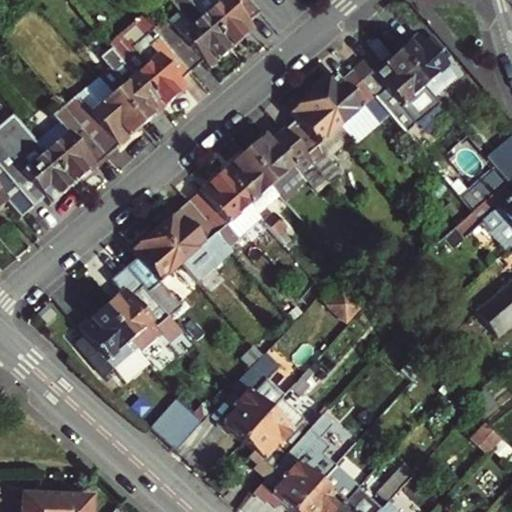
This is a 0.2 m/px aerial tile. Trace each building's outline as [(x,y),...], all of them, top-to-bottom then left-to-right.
[(195,6),(189,0),(175,0),(187,13),(195,6)] [(224,0),(204,17),(232,50),(255,31),(248,23),(260,13),(249,0),(224,0)] [(195,6),(187,13),(173,25),(182,36),(204,17),(195,6)] [(232,50),(204,17),(182,36),(173,25),(161,35),(193,72),(203,63),(209,70),(232,50)] [(148,64),(135,75),(164,109),(188,88),(182,81),(193,72),(161,35),(156,30),(134,48),(148,64)] [(418,36),(396,55),(423,87),(447,68),(442,62),(448,57),(430,37),(424,42),(418,36)] [(121,58),(109,44),(99,53),(111,66),(121,58)] [(423,87),(396,55),(374,74),(363,62),(352,72),(374,98),(390,116),(423,87)] [(334,75),(311,94),(340,127),(374,98),(352,72),(341,82),(334,75)] [(164,109),(135,75),(113,94),(142,128),(164,109)] [(435,92),(431,96),(443,110),(447,107),(435,92)] [(108,157),(142,128),(113,94),(90,113),(76,97),(64,106),(108,157)] [(294,122),(284,131),(327,182),(329,184),(340,175),(327,160),(317,147),(340,127),(311,94),(288,115),(294,122)] [(108,157),(64,106),(52,117),(60,125),(68,134),(45,154),(74,187),(108,157)] [(37,145),(45,154),(68,134),(60,125),(37,145)] [(351,140),(340,127),(317,147),(327,160),(351,140)] [(476,127),(466,136),(485,158),(496,149),(476,127)] [(266,133),(243,152),(273,186),(295,167),(303,177),(305,175),(318,190),(327,182),(284,131),(273,141),(266,133)] [(35,142),(24,151),(34,163),(45,154),(37,145),(35,142)] [(34,163),(24,151),(9,165),(1,156),(0,156),(0,168),(33,207),(43,198),(50,207),(74,187),(45,154),(34,163)] [(273,186),(243,152),(221,171),(251,205),(273,186)] [(21,217),(33,207),(0,168),(0,208),(8,202),(21,217)] [(478,205),(502,180),(490,168),(466,193),(478,205)] [(221,171),(187,201),(216,235),(251,205),(221,171)] [(511,195),(507,200),(499,191),(473,212),(454,228),(463,238),(481,223),(491,235),(508,221),(511,225),(511,195)] [(182,265),(216,235),(187,201),(152,231),(182,265)] [(265,222),(255,211),(244,221),(253,232),(256,229),(265,222)] [(276,212),(265,222),(276,235),(283,230),(287,226),(276,212)] [(276,235),(265,222),(256,229),(274,249),(282,242),(276,235)] [(276,235),(282,242),(288,236),(283,230),(276,235)] [(136,259),(127,270),(142,287),(169,318),(180,308),(159,284),(182,265),(152,231),(129,251),(136,259)] [(127,270),(113,283),(121,292),(130,297),(142,287),(127,270)] [(511,283),(476,314),(498,339),(511,327),(511,283)] [(331,286),(320,300),(346,322),(359,308),(341,291),(340,293),(331,286)] [(121,292),(102,308),(137,348),(140,353),(162,334),(170,344),(182,333),(169,318),(142,287),(130,297),(121,292)] [(104,376),(137,348),(102,308),(78,329),(84,336),(75,343),(104,376)] [(220,423),(241,441),(269,409),(252,394),(275,369),(261,356),(231,387),(241,396),(229,408),(232,411),(220,423)] [(283,393),(294,381),(284,373),(272,386),(282,394),(283,393)] [(305,391),(294,381),(283,393),(282,394),(293,404),(305,391)] [(195,415),(185,404),(166,425),(177,435),(195,415)] [(292,431),(269,409),(241,441),(261,460),(273,447),(276,449),(292,431)] [(288,511),(292,511),(320,482),(299,463),(303,462),(341,420),(330,409),(287,455),(296,463),(279,480),(282,483),(270,495),(288,511)] [(473,438),(486,450),(500,435),(487,423),(473,438)] [(333,467),(346,454),(335,445),(323,457),(333,467)] [(356,462),(346,454),(333,467),(343,476),(356,462)] [(336,511),(344,504),(320,482),(292,511),(336,511)] [(388,502),(393,496),(383,487),(378,492),(388,502)] [(377,511),(380,509),(357,488),(344,504),(336,511),(377,511)] [(51,511),(52,498),(19,496),(17,511),(51,511)] [(88,511),(89,499),(52,498),(51,511),(88,511)] [(380,509),(377,511),(397,511),(387,502),(380,509)]
